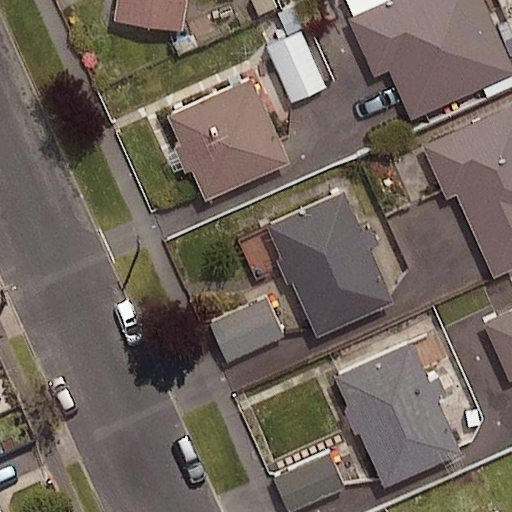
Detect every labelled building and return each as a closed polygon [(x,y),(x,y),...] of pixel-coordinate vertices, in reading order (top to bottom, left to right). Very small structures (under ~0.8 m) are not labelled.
[(177,0),(106,0),(105,9),(174,19),(177,0)] [(480,0),(361,0),(342,9),(368,66),(381,60),(404,110),(509,63),(480,0)] [(511,0),(497,0),(511,32),(511,0)] [(325,78),(299,22),(266,38),(292,94),(325,78)] [(279,150),(241,66),(158,103),(171,132),(164,135),(176,160),(182,157),(196,188),(279,150)] [(511,94),(511,92),(415,135),(439,188),(450,183),(487,265),(511,253),(511,94)] [(335,179),(257,215),(308,325),(386,290),(335,179)] [(282,329),(267,293),(213,315),(229,352),(282,329)] [(511,296),(476,313),(502,371),(511,366),(511,296)] [(402,330),(326,364),(377,475),(453,441),(402,330)] [(344,480),(329,448),(274,472),(288,505),(344,480)] [(498,511),(493,499),(463,511),(498,511)]
